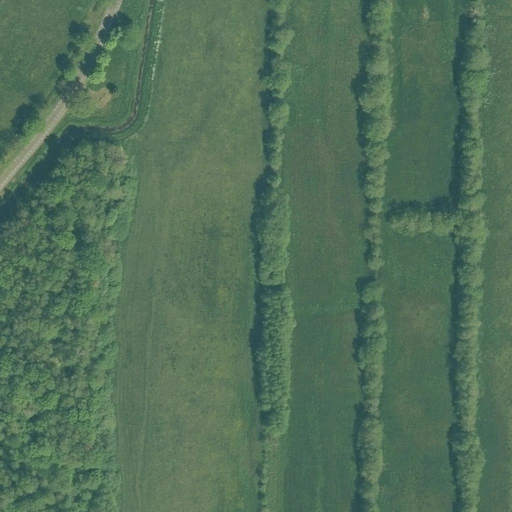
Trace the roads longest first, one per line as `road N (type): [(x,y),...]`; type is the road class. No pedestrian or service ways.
road 1 (track): [(158,0),(136,126),(69,146),(0,228)]
road 2 (tertiary): [(115,0),(76,82),(0,182)]
